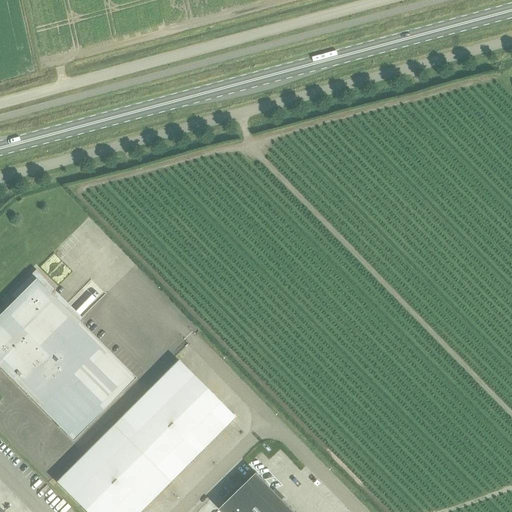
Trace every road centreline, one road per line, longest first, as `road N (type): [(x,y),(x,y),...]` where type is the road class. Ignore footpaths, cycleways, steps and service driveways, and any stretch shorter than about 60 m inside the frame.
road 1 (unclassified): [(0,177),(511,39)]
road 2 (primary): [(0,148),(511,11)]
road 3 (unclassified): [(387,0),(0,104)]
road 4 (unclassified): [(273,419),(180,511)]
road 5 (unclassified): [(273,419),(363,511)]
